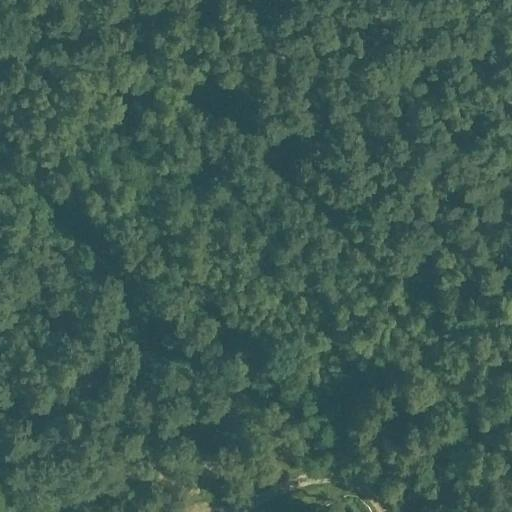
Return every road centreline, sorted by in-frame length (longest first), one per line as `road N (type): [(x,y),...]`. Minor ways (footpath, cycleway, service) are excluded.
road 1 (track): [(80,511),(326,419),(336,392),(336,340),(372,341),(511,259)]
road 2 (track): [(299,485),(145,441),(0,359)]
